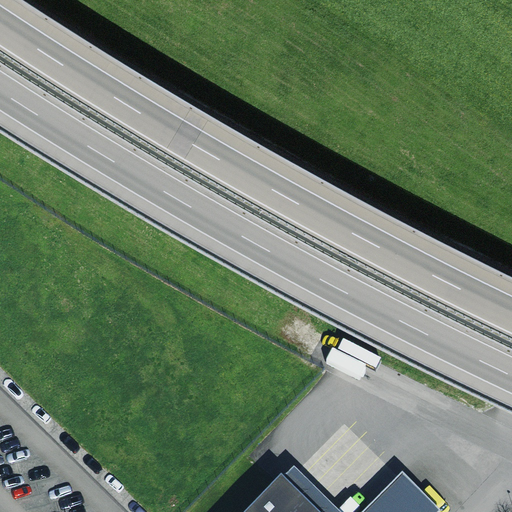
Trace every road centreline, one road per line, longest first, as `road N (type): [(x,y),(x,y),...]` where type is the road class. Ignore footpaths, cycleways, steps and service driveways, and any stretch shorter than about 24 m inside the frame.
road 1 (motorway): [(511,313),(205,150),(0,23)]
road 2 (motorway): [(0,92),(262,248),(511,376)]
road 3 (track): [(511,275),(309,180),(20,0)]
